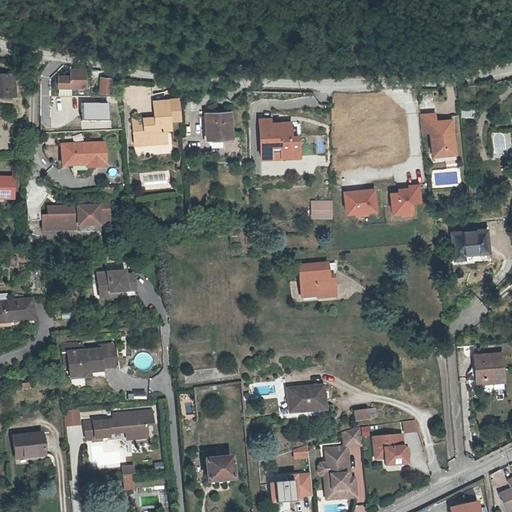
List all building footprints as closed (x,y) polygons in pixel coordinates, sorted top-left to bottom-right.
[(84,83),(85,76),(99,78),(102,61),(87,59),(86,66),(75,64),(74,73),(72,81),(84,83)] [(31,86),(30,66),(4,66),(5,87),(31,86)] [(132,68),(119,69),(119,82),(132,82),(132,68)] [(100,77),(97,93),(110,94),(112,79),(100,77)] [(197,90),(187,91),(171,93),(172,109),(160,109),(151,109),(151,122),(152,137),(185,135),(183,121),(188,120),(188,110),(198,109),(197,90)] [(450,102),(435,103),(436,121),(444,120),(446,144),(469,142),(466,108),(456,109),(456,111),(451,111),(450,102)] [(243,103),(216,105),(217,128),(245,126),(243,103)] [(272,152),(284,152),(310,153),(311,132),(303,131),(304,116),(286,116),(286,111),(274,111),(273,145),(272,152)] [(101,152),(102,157),(102,159),(120,158),(119,134),(81,135),(82,154),(101,152)] [(0,186),(13,186),(14,191),(30,191),(30,169),(0,169),(0,186)] [(410,184),(403,184),(404,204),(423,203),(423,194),(432,194),(431,177),(422,177),(422,180),(411,181),(410,184)] [(385,179),(355,181),(356,202),(386,201),(385,179)] [(101,192),(100,196),(64,197),(64,207),(58,207),(58,219),(93,219),(93,216),(124,215),(124,192),(101,192)] [(343,208),(344,193),(323,192),(322,206),(343,208)] [(503,243),(502,221),(468,222),(469,250),(480,249),(480,243),(503,243)] [(51,261),(51,248),(37,249),(37,261),(51,261)] [(320,285),(321,291),(340,289),(339,272),(344,262),(344,256),(301,260),(304,286),(320,285)] [(105,282),(129,281),(141,280),(140,264),(133,265),(132,261),(104,262),(105,282)] [(47,312),(45,292),(4,295),(6,317),(27,316),(28,314),(47,312)] [(106,336),(107,341),(75,343),(77,367),(95,365),(94,357),(99,357),(100,363),(111,362),(111,356),(123,355),(122,335),(106,336)] [(511,373),(511,346),(488,347),(489,375),(511,373)] [(328,397),(326,378),(292,380),(293,406),(308,405),(308,398),(328,397)] [(157,401),(126,404),(127,408),(119,408),(119,411),(90,414),(92,430),(115,428),(114,424),(131,422),(140,430),(153,428),(152,416),(158,415),(157,401)] [(381,404),(359,406),(360,416),(382,413),(381,404)] [(79,409),(64,410),(65,426),(80,425),(79,409)] [(417,420),(402,421),(403,433),(418,432),(417,420)] [(140,430),(131,422),(132,430),(140,430)] [(353,442),(368,440),(366,423),(361,423),(349,428),(350,442),(331,444),(332,458),(325,458),(323,462),(324,468),(327,471),(329,471),(330,485),(344,484),(345,494),(362,492),(360,473),(356,474),(352,474),(350,457),(354,457),(353,442)] [(51,450),(50,430),(22,432),(24,452),(51,450)] [(371,435),(372,461),(383,460),(383,466),(408,465),(406,433),(371,435)] [(421,442),(409,446),(412,458),(425,455),(421,442)] [(294,459),(309,458),(308,447),(293,447),(294,459)] [(237,471),(235,449),(210,451),(212,474),(237,471)] [(138,465),(128,466),(129,479),(139,478),(138,465)] [(317,491),(315,470),(295,471),(290,475),(290,478),(273,480),(274,498),(301,496),(300,492),(317,491)] [(511,508),(511,477),(506,480),(509,489),(496,494),(504,511),(511,508)] [(344,484),(330,485),(331,495),(345,494),(344,484)] [(478,511),(476,501),(451,506),(452,511),(478,511)]
